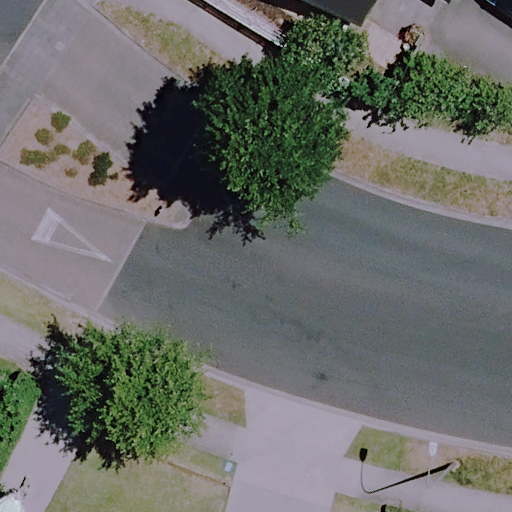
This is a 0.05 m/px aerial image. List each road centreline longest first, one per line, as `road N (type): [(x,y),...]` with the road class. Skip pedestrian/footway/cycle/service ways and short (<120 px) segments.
road 1 (tertiary): [(12,0),(192,149),(292,275)]
road 2 (tertiary): [(292,275),(124,262),(0,205)]
road 3 (tertiary): [(292,275),(511,335)]
